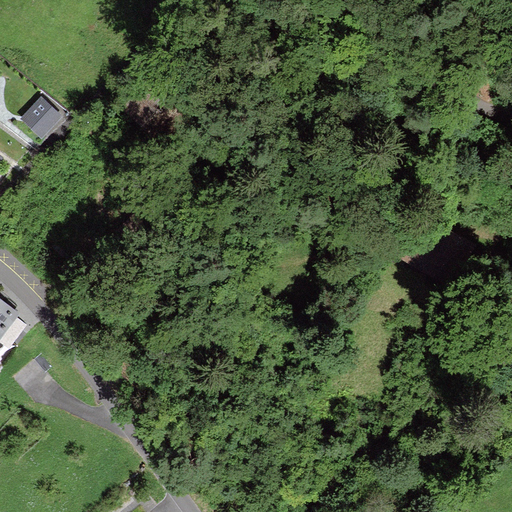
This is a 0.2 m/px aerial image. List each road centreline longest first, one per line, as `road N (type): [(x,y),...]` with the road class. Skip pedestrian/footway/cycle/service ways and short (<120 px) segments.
road 1 (residential): [(189,511),(0,266)]
road 2 (residential): [(511,115),(312,46),(232,0)]
